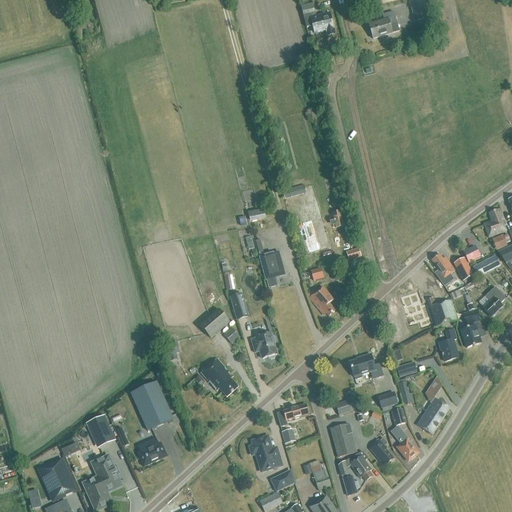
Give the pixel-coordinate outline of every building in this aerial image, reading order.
[(430,18),(424,0),(416,0),(411,2),(416,22),(430,18)] [(303,18),(305,28),(306,28),(312,26),(314,34),(326,31),(327,31),(328,37),(335,35),(334,29),(330,14),(313,19),(312,16),(314,16),(310,4),(300,6),(303,18)] [(399,32),(397,26),(394,13),(383,16),(384,21),(369,26),(372,40),(392,35),(392,34),(399,32)] [(283,190),(286,199),(307,194),(305,185),(283,190)] [(248,213),(250,221),(266,218),(264,209),(248,213)] [(489,214),(492,225),(485,228),(489,238),(504,233),(502,228),(506,227),(499,210),(489,214)] [(497,251),(508,246),(504,236),(493,241),(497,251)] [(361,256),(358,247),(346,250),(349,260),(361,256)] [(463,253),(468,263),(480,257),(475,247),(463,253)] [(511,247),(498,253),(506,265),(510,270),(511,271),(511,247)] [(278,253),(260,258),(266,281),(266,280),(269,289),(278,287),(275,278),(284,275),(278,253)] [(443,259),(440,255),(432,261),(438,270),(434,274),(443,287),(453,280),(449,275),(455,271),(446,257),(443,259)] [(501,266),(495,256),(472,268),(478,278),(501,266)] [(464,258),(454,263),(463,282),(473,277),(464,258)] [(322,269),(311,271),(314,282),(325,279),(322,269)] [(235,290),(232,276),(230,276),(230,273),(224,274),(227,291),(235,290)] [(449,292),(462,286),(458,278),(446,285),(449,292)] [(488,286),(484,278),(473,284),(478,292),(488,286)] [(309,297),(326,315),(326,314),(329,316),(335,310),(328,302),(331,298),(321,287),(309,297)] [(465,289),(450,295),(452,300),(468,294),(465,289)] [(499,304),(505,299),(499,292),(493,298),(495,300),(484,309),(491,317),(502,307),(499,304)] [(401,297),(410,324),(419,321),(421,327),(433,323),(427,304),(421,306),(417,293),(401,297)] [(230,298),(235,314),(244,312),(239,295),(230,298)] [(434,328),(458,321),(452,301),(436,306),(434,299),(426,302),(434,328)] [(211,339),(230,323),(218,310),(199,326),(211,339)] [(478,315),(477,316),(476,311),(463,315),(468,329),(462,331),(468,348),(481,344),(476,329),(482,328),(478,315)] [(239,338),(231,329),(224,336),(232,345),(239,338)] [(453,341),(457,340),(454,330),(445,332),(448,341),(439,344),(445,362),(458,358),(453,341)] [(276,342),(275,338),(273,337),(271,337),(270,334),(256,338),(256,339),(251,341),(255,353),(260,352),(262,360),(268,358),(268,359),(271,360),(275,359),(276,357),(275,356),(277,355),(273,344),(275,344),(276,342)] [(180,353),(177,341),(161,345),(166,364),(178,361),(176,354),(180,353)] [(377,379),(384,376),(380,364),(374,366),(371,355),(357,359),(358,360),(350,363),(354,378),(374,371),(377,379)] [(226,397),(237,387),(230,379),(232,377),(217,360),(201,373),(217,391),(219,389),(226,397)] [(416,371),(413,363),(397,368),(399,376),(416,371)] [(195,381),(198,384),(203,380),(199,376),(195,381)] [(173,420),(157,382),(131,394),(147,431),(173,420)] [(438,391),(433,382),(430,387),(435,396),(438,391)] [(410,395),(406,383),(399,385),(402,397),(410,395)] [(383,409),(398,404),(395,393),(379,398),(383,409)] [(357,411),(353,400),(335,405),(339,416),(357,411)] [(440,422),(449,409),(435,400),(427,412),(440,422)] [(298,408),(298,407),(283,411),(283,412),(277,414),(281,427),(287,426),(286,421),(299,418),(300,417),(309,415),(306,406),(298,408)] [(406,424),(403,410),(391,413),(395,427),(406,424)] [(432,435),(440,422),(427,412),(418,426),(432,435)] [(116,441),(105,417),(86,425),(97,449),(116,441)] [(357,453),(349,425),(330,430),(338,458),(357,453)] [(117,430),(124,447),(129,446),(121,429),(117,430)] [(294,441),(291,430),(282,432),(285,444),(294,441)] [(399,431),(397,432),(393,436),(403,447),(399,450),(409,462),(418,454),(399,431)] [(267,437),(252,441),(253,446),(251,447),(250,449),(251,453),(254,455),(256,454),(261,471),(281,465),(276,448),(271,450),(267,437)] [(144,468),(167,457),(161,444),(158,445),(156,439),(138,447),(140,453),(138,454),(144,468)] [(387,464),(393,459),(386,449),(388,448),(386,445),(388,443),(384,439),(382,441),(381,440),(371,448),(382,463),(384,461),(387,464)] [(66,458),(81,451),(78,443),(62,450),(66,458)] [(356,456),(339,466),(341,476),(349,475),(355,472),(360,479),(363,477),(366,482),(373,477),(368,472),(371,471),(362,457),(359,460),(356,456)] [(121,487),(108,457),(92,464),(99,478),(90,482),(92,485),(86,488),(90,497),(88,498),(91,505),(93,504),(96,511),(112,505),(106,493),(121,487)] [(76,493),(62,461),(39,470),(54,502),(76,493)] [(314,474),(315,480),(313,481),(314,483),(316,483),(319,491),(331,487),(323,464),(319,465),(318,461),(309,464),(312,474),(314,474)] [(312,474),(309,464),(303,466),(307,476),(312,474)] [(272,480),(277,491),(294,483),(290,471),(272,480)] [(352,476),(342,479),(347,497),(357,494),(352,476)] [(28,493),(30,502),(39,499),(37,491),(28,493)] [(266,511),(283,504),(278,494),(260,502),(264,511),(266,511)] [(356,495),(348,497),(352,511),(360,509),(356,495)] [(334,511),(336,510),(326,497),(310,508),(313,511),(334,511)] [(70,511),(65,501),(45,510),(45,511),(70,511)]
